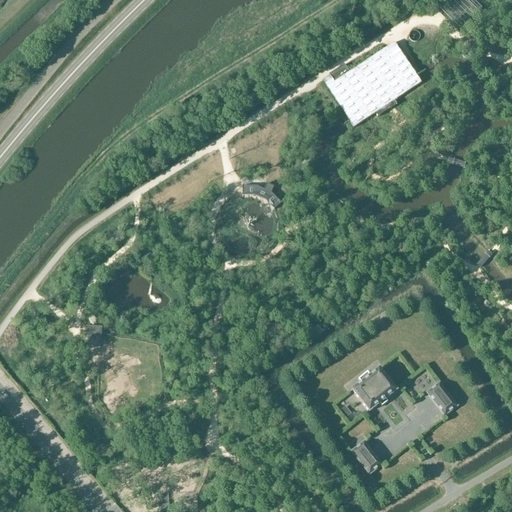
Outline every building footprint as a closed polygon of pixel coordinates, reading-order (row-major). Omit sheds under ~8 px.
[(409,37),(409,38),(409,39),(409,40),(410,40),(410,41),(411,41),(411,42),(412,42),(413,43),(414,43),(415,43),(416,43),(416,42),(417,42),(418,41),(419,40),(419,39),(420,39),(420,38),(420,37),(420,36),(419,35),(419,34),(418,34),(418,33),(417,33),(417,32),(416,32),(415,32),(414,32),(413,32),(412,32),(411,33),(410,33),(410,34),(410,35),(409,35),(409,36),(409,37)] [(326,79),(322,82),(353,129),(389,106),(421,84),(394,44),(334,84),(329,77),(326,79)] [(242,198),(242,200),(254,200),(266,205),(274,213),(281,207),(271,196),(273,190),(266,187),(264,193),(256,190),(242,190),(242,198)] [(101,335),(101,330),(85,329),(85,338),(87,338),(101,338),(101,335)] [(101,338),(87,338),(87,349),(101,349),(101,338)] [(397,392),(379,368),(350,390),(369,414),(397,392)] [(425,394),(444,418),(458,407),(439,383),(425,394)] [(348,428),(353,425),(349,417),(343,419),(348,428)] [(350,453),(369,477),(383,466),(364,442),(350,453)] [(169,511),(168,497),(159,497),(159,511),(169,511)]
